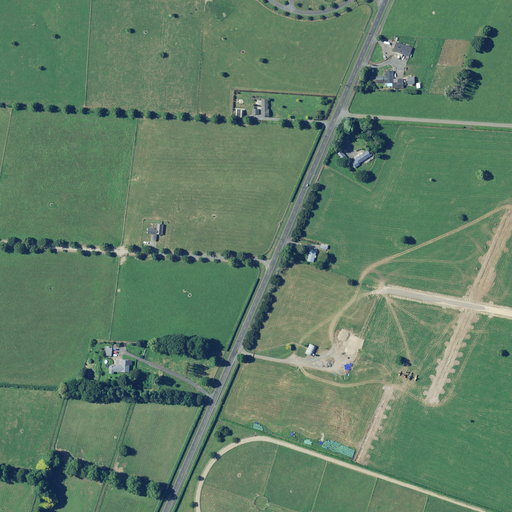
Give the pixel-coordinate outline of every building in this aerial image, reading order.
[(397,57),(399,58),(400,56),(402,56),(402,54),(405,56),(403,63),(405,64),(408,57),(411,58),(413,52),(411,51),(412,48),(396,42),(393,51),(398,53),(397,57)] [(376,83),(392,82),(392,88),(403,88),(403,85),(406,85),(406,80),(403,80),(403,79),(393,79),(393,71),(385,71),(385,76),(376,76),(376,83)] [(372,155),(368,150),(355,159),(356,160),(351,163),(354,168),(359,165),(359,164),(372,155)] [(347,159),(341,151),(337,154),(342,159),(344,157),(346,160),(347,159)] [(163,225),(156,224),(156,228),(150,228),(150,226),(148,225),(148,234),(151,234),(150,241),(156,241),(156,234),(162,235),(163,225)] [(308,254),(309,254),(307,261),(313,263),(315,258),(317,251),(314,250),(309,249),(308,254)] [(316,347),(310,344),(306,353),(312,356),(316,347)] [(306,348),(300,346),(297,354),(302,357),(306,348)] [(106,347),(106,348),(104,348),(104,350),(106,350),(105,356),(111,356),(112,349),(109,348),(109,347),(106,347)] [(132,361),(122,360),(121,365),(116,365),(116,366),(109,366),(109,374),(114,374),(114,372),(129,373),(129,365),(132,365),(132,361)] [(360,365),(342,360),(341,365),(358,370),(360,365)]
